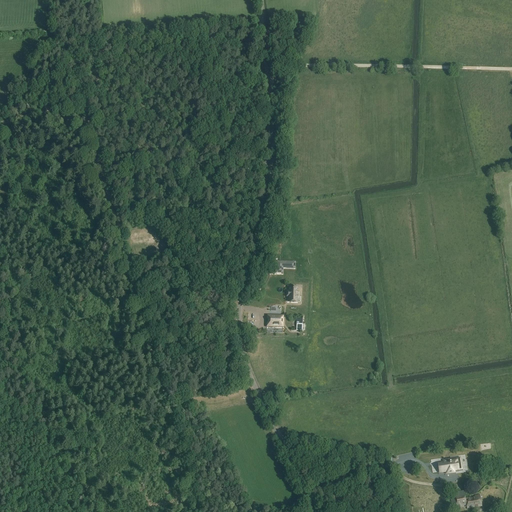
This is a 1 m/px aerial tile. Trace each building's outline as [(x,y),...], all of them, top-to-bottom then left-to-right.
[(343,240),(345,248),(352,247),(350,238),(343,240)] [(297,292),(297,287),(289,287),(289,292),(287,292),(287,296),(289,296),(288,301),(296,301),(297,297),(298,297),(298,292),(297,292)] [(283,327),(283,316),(267,315),(267,319),(269,319),(269,323),(267,323),(266,327),(283,327)] [(457,459),(456,460),(444,461),(444,463),(439,464),(440,473),(446,472),(447,474),(455,473),(454,471),(458,470),(459,470),(457,459)] [(465,499),(464,492),(454,494),(455,499),(451,499),(453,508),(457,507),(457,508),(466,507),(467,509),(482,506),(480,495),(474,496),(475,497),(465,499)]
